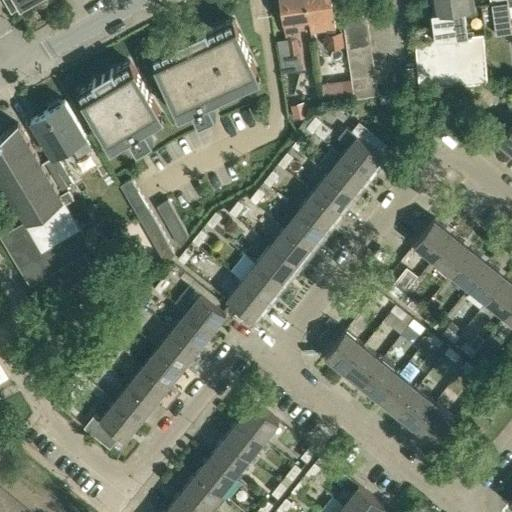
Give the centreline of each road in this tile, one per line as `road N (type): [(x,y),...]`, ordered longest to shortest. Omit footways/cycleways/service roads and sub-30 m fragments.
road 1 (residential): [(269,356),(442,142),(466,146),(511,184)]
road 2 (residential): [(269,356),(456,506)]
road 3 (residential): [(126,487),(229,369),(269,356)]
road 4 (residential): [(0,83),(141,0)]
road 5 (residential): [(29,412),(126,487)]
